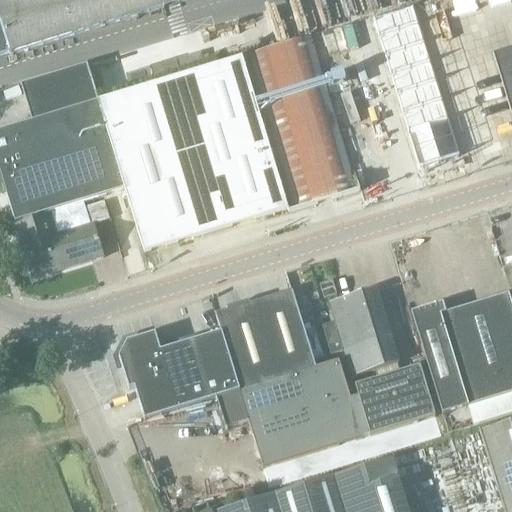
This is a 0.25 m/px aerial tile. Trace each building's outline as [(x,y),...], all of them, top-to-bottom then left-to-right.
[(0,0),(0,57),(10,54),(11,56),(194,0),(0,0)] [(350,10),(350,18),(365,17),(364,0),(351,0),(352,10),(350,10)] [(421,171),(460,159),(415,8),(375,19),(421,171)] [(266,44),(279,42),(273,10),(260,13),(266,44)] [(358,192),(312,37),(246,57),(292,211),(358,192)] [(511,49),(493,56),(511,117),(511,49)] [(243,60),(99,103),(125,190),(144,253),(288,210),(243,60)] [(33,123),(0,132),(0,171),(15,223),(49,212),(87,201),(125,190),(99,103),(88,67),(22,87),(33,123)] [(349,136),(376,129),(374,119),(347,126),(349,136)] [(49,212),(15,223),(16,223),(16,224),(32,280),(104,258),(94,226),(89,208),(87,201),(49,212)] [(105,203),(89,208),(94,226),(111,221),(105,203)] [(337,296),(333,282),(320,286),(325,300),(337,296)] [(399,365),(376,290),(330,304),(353,379),(399,365)] [(216,317),(222,335),(240,394),(316,370),(293,294),(216,317)] [(411,315),(442,417),(511,395),(511,304),(509,296),(445,315),(442,305),(411,315)] [(145,423),(240,394),(222,335),(161,353),(156,336),(128,344),(120,360),(129,392),(135,390),(145,423)] [(240,394),(264,470),(363,440),(348,390),(339,364),(316,370),(240,394)] [(348,390),(363,440),(436,418),(421,368),(348,390)] [(88,381),(93,394),(103,391),(108,404),(113,402),(115,408),(122,406),(117,393),(114,394),(108,374),(88,381)] [(511,511),(511,424),(481,435),(502,504),(504,511),(511,511)] [(276,497),(226,511),(408,511),(393,460),(333,478),(276,496),(276,497)]
